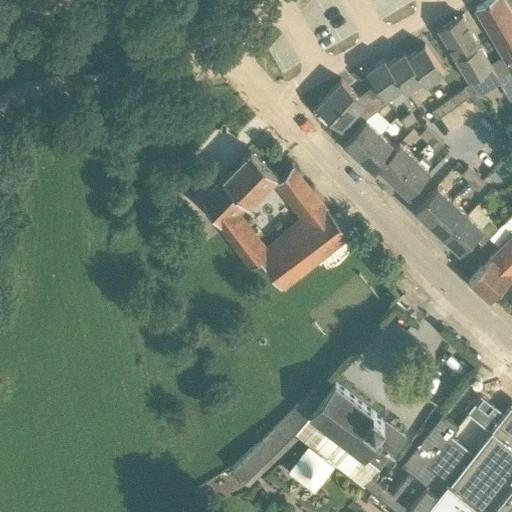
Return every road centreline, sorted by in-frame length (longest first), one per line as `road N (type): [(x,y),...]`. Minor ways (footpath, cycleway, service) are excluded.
road 1 (residential): [(511,357),(382,232),(270,105)]
road 2 (unclassified): [(228,57),(204,69),(23,91),(0,108)]
road 3 (residential): [(270,105),(435,12)]
